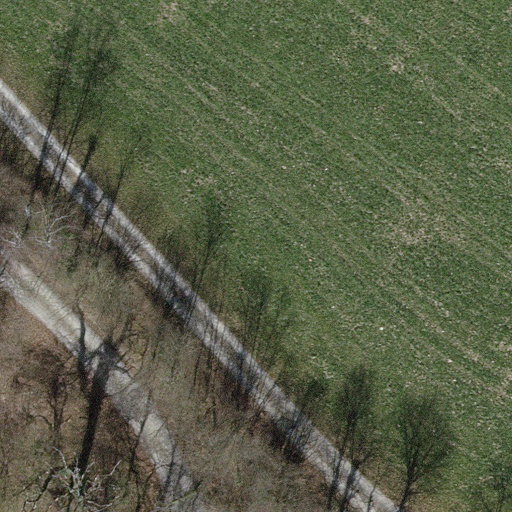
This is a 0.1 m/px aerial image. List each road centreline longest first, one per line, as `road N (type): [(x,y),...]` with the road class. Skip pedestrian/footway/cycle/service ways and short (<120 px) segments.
road 1 (track): [(0,96),(365,492),(393,511)]
road 2 (track): [(0,261),(140,408),(180,511)]
